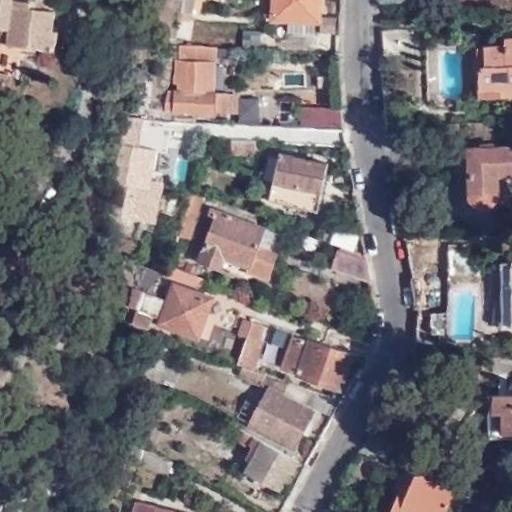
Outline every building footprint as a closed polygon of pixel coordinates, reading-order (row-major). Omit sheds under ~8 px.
[(0,0),(0,27),(9,29),(7,45),(54,49),(56,30),(52,29),(54,9),(44,8),(45,0),(29,0),(29,7),(11,5),(11,0),(0,0)] [(184,0),(182,14),(193,16),(196,0),(219,0),(221,0),(184,0)] [(321,22),(322,0),(272,0),(271,18),(288,19),(299,20),(321,22)] [(287,31),(313,34),(314,21),(299,20),(288,19),(287,31)] [(9,29),(0,27),(0,44),(7,45),(9,29)] [(257,47),(257,31),(242,30),(241,47),(257,47)] [(418,60),(416,31),(385,33),(386,60),(418,60)] [(502,48),(484,49),(485,67),(476,67),(478,100),(511,98),(511,40),(502,41),(502,48)] [(194,76),(210,76),(211,61),(214,61),(215,46),(179,44),(175,81),(176,81),(189,82),(190,60),(195,60),(194,76)] [(214,55),(233,57),(233,47),(217,47),(215,46),(214,55)] [(485,67),(484,49),(476,50),(476,67),(485,67)] [(177,91),(188,92),(189,82),(176,81),(175,90),(177,91)] [(163,109),(225,113),(226,93),(188,92),(177,91),(175,90),(167,90),(163,109)] [(225,113),(237,114),(238,94),(226,93),(225,113)] [(242,102),(254,103),(254,96),(242,95),(242,102)] [(340,127),(339,109),(302,107),(302,125),(340,127)] [(161,119),(128,117),(115,181),(121,183),(114,213),(143,220),(158,150),(166,151),(173,120),(161,119)] [(251,140),(233,138),(233,148),(250,149),(251,140)] [(511,151),(465,151),(465,201),(468,209),(473,212),(479,214),(483,214),(489,212),(494,208),(496,203),(496,180),(511,179),(511,151)] [(318,213),(328,163),(281,153),(269,201),(318,213)] [(190,190),(177,235),(189,238),(202,195),(190,190)] [(222,256),(247,265),(245,270),(265,278),(274,253),(256,246),(263,227),(209,207),(207,213),(213,215),(197,260),(218,267),(222,256)] [(331,267),(371,281),(367,258),(338,248),(331,267)] [(511,328),(511,262),(501,263),(502,329),(511,328)] [(438,274),(410,278),(414,309),(442,305),(438,274)] [(159,321),(197,334),(210,297),(173,283),(167,299),(143,290),(136,307),(135,307),(130,322),(146,327),(151,313),(160,317),(159,321)] [(251,321),(237,365),(243,367),(253,370),(261,344),(257,342),(263,325),(251,321)] [(339,388),(351,355),(293,334),(282,367),(339,388)] [(253,370),(243,367),(239,374),(258,384),(260,384),(269,389),(250,424),(293,448),(314,411),(303,406),(283,393),(289,383),(253,370)] [(303,406),(311,391),(289,383),(283,393),(303,406)] [(511,393),(494,394),(494,412),(503,412),(502,432),(511,431),(511,393)] [(254,437),(239,428),(231,443),(246,450),(254,437)] [(404,439),(371,428),(368,435),(363,443),(397,455),(404,439)] [(281,492),(297,461),(263,441),(246,473),(281,492)] [(139,463),(169,475),(174,463),(145,447),(139,463)] [(442,511),(454,488),(410,468),(389,511),(442,511)] [(186,511),(137,500),(134,511),(186,511)]
